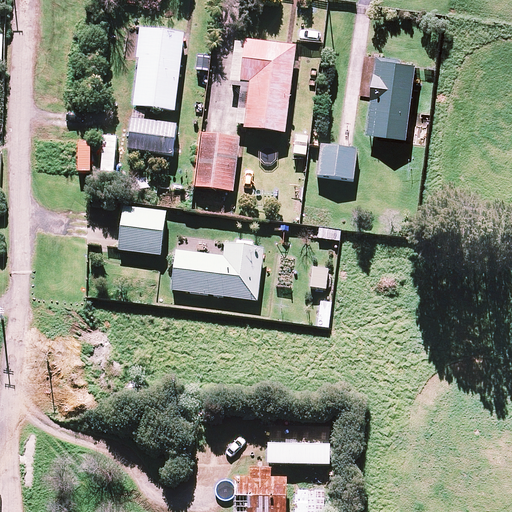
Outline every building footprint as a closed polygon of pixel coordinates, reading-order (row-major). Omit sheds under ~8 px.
[(185,34),(140,28),(136,59),(139,60),(134,107),(175,112),(185,34)] [(296,46),(245,40),(240,82),(250,83),(245,128),(286,132),(296,46)] [(409,138),(418,64),(379,59),(369,133),(409,138)] [(132,119),(128,150),(173,156),(177,125),(132,119)] [(428,126),(413,126),(412,144),(427,144),(428,126)] [(240,139),(203,134),(196,187),(233,192),(240,139)] [(358,150),(323,146),(320,176),(354,181),(358,150)] [(120,249),(119,250),(161,255),(166,213),(124,208),(120,249)] [(264,247),(226,243),(225,257),(177,252),(172,290),(257,300),(264,247)] [(329,270),(314,268),(311,287),(326,289),(329,270)] [(332,304),(322,302),(319,327),(329,328),(332,304)] [(330,464),(331,428),(270,426),(269,463),(330,464)] [(287,511),(288,474),(237,472),(236,511),(287,511)] [(325,511),(325,491),(297,491),(296,511),(325,511)]
